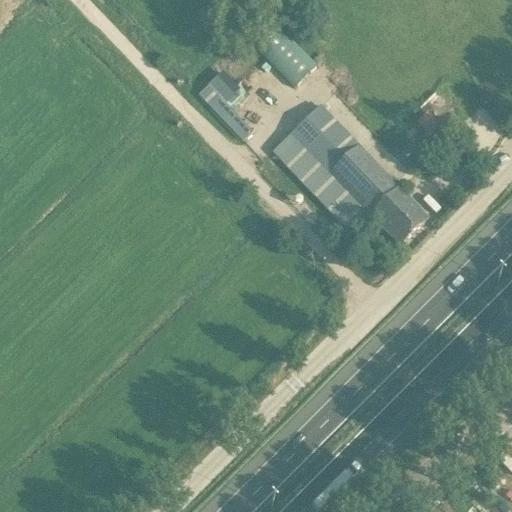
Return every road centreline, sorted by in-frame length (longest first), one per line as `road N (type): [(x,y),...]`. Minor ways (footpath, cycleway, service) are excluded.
road 1 (residential): [(376,308),(75,0)]
road 2 (motorway): [(511,237),(237,511)]
road 3 (motorway): [(300,511),(511,301)]
road 4 (unclassified): [(166,511),(376,308)]
road 5 (unclassified): [(376,308),(511,171)]
road 6 (unclassified): [(392,511),(491,415)]
